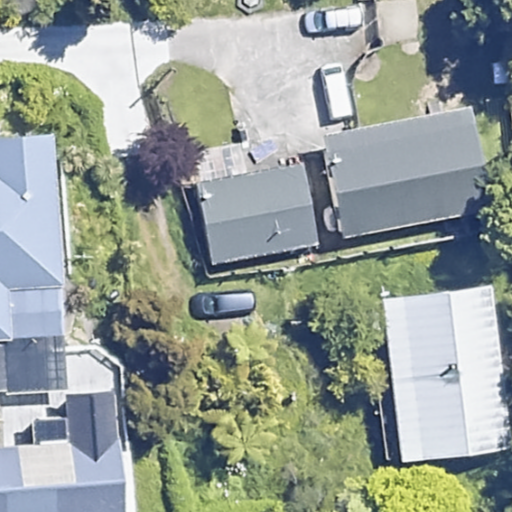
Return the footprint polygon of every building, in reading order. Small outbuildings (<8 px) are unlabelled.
[(472,215),(459,114),(327,131),(341,233),(472,215)] [(0,131),(0,387),(59,383),(38,128),(0,131)] [(318,245),(302,163),(194,184),(210,266),(318,245)] [(511,445),(485,279),(375,297),(402,463),(511,445)] [(0,511),(123,511),(114,434),(0,449),(0,511)]
